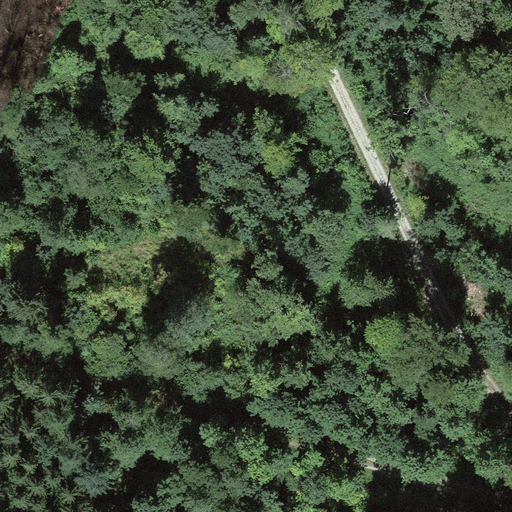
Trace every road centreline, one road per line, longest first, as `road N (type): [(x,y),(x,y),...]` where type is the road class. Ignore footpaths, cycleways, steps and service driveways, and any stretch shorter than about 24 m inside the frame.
road 1 (track): [(0,350),(511,500)]
road 2 (track): [(307,0),(453,338),(511,413)]
